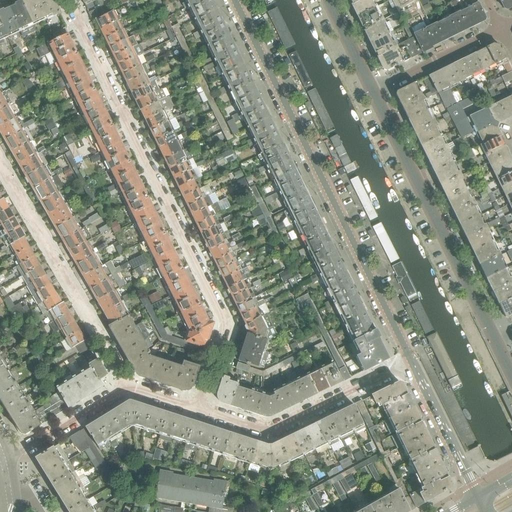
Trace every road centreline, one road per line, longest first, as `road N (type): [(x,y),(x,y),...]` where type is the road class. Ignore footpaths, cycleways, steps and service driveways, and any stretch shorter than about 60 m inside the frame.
road 1 (residential): [(198,408),(221,323),(66,0)]
road 2 (tertiary): [(233,0),(412,362)]
road 3 (tertiary): [(492,337),(372,90)]
road 4 (residential): [(127,386),(0,163)]
road 5 (residential): [(198,408),(271,431),(412,362)]
road 6 (tertiary): [(412,362),(478,497)]
road 7 (residential): [(3,459),(127,386)]
road 8 (residential): [(499,28),(372,90)]
